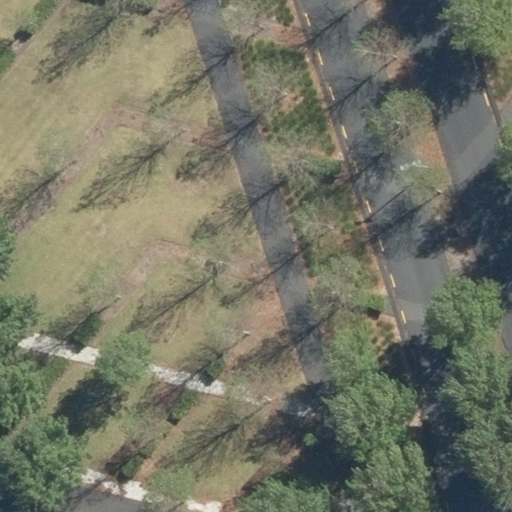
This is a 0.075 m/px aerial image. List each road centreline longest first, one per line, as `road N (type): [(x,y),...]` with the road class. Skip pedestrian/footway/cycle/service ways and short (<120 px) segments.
road 1 (unclassified): [(461,511),(309,0)]
road 2 (unclassified): [(426,0),(511,247)]
